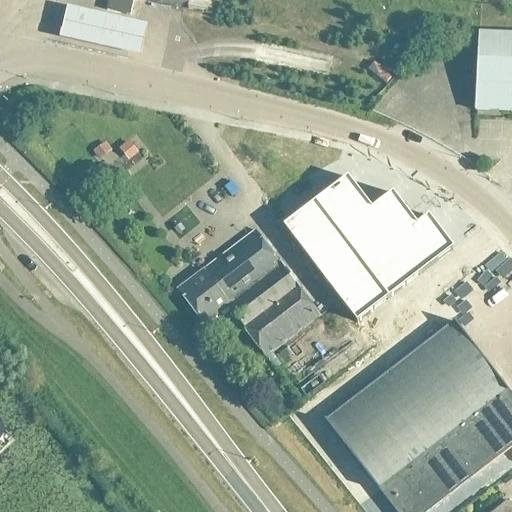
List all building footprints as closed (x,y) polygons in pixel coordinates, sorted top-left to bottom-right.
[(146,25),(67,7),(63,22),(60,38),(139,55),(143,40),(146,25)] [(511,33),(479,32),(478,50),(476,110),(511,111),(511,33)] [(347,176),(315,201),(339,233),(371,208),(347,176)] [(371,208),(339,233),(363,265),(390,244),(416,224),(392,192),(371,208)] [(315,201),(283,225),(307,257),(339,233),(315,201)] [(416,224),(390,244),(415,277),(453,248),(428,215),(416,224)] [(232,309),(284,270),(255,231),(176,289),(203,325),(230,305),(232,309)] [(339,233),(307,257),(356,321),(388,297),(363,265),(339,233)] [(390,244),(363,265),(388,297),(415,277),(390,244)] [(284,270),(232,309),(246,326),(244,328),(266,357),(272,352),(319,317),(284,270)] [(341,367),(385,330),(377,320),(332,357),(341,367)] [(453,321),(355,398),(340,379),(315,398),(330,418),(325,422),(378,490),(507,390),(453,321)] [(299,382),(307,393),(328,380),(320,368),(299,382)] [(511,396),(507,390),(378,490),(395,511),(427,511),(511,446),(511,396)] [(0,452),(17,437),(0,417),(0,452)] [(511,511),(511,505),(508,500),(491,511),(511,511)]
